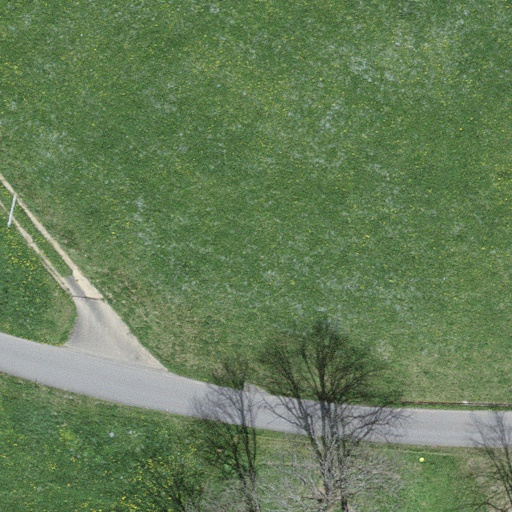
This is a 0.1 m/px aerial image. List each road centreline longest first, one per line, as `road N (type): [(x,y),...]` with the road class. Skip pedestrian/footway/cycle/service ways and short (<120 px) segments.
road 1 (unclassified): [(511,431),(306,416),(126,382),(0,347)]
road 2 (track): [(126,382),(83,301),(0,197)]
